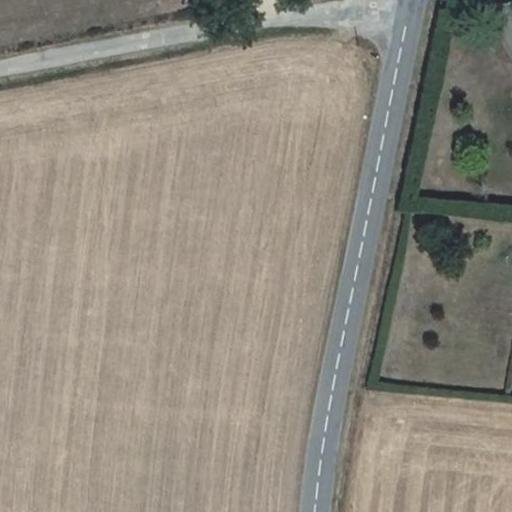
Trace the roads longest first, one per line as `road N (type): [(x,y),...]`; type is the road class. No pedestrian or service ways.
road 1 (secondary): [(315,511),(331,392),(412,0)]
road 2 (unclassified): [(400,0),(388,12),(267,16),(0,66)]
